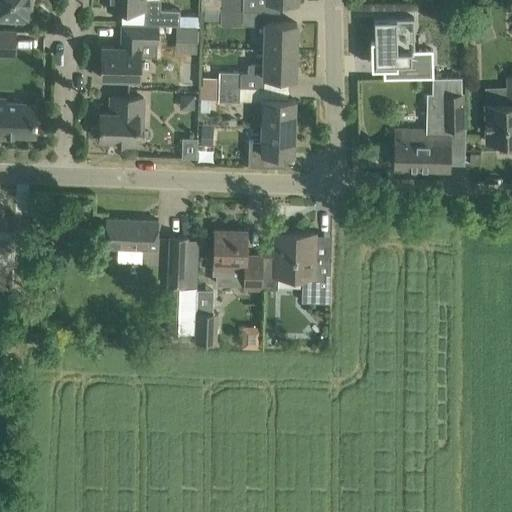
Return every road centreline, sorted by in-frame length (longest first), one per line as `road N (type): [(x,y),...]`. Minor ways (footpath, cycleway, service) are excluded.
road 1 (residential): [(336,175),(65,163)]
road 2 (residential): [(511,185),(336,175)]
road 3 (residential): [(336,175),(341,0)]
road 4 (residential): [(65,163),(67,0)]
